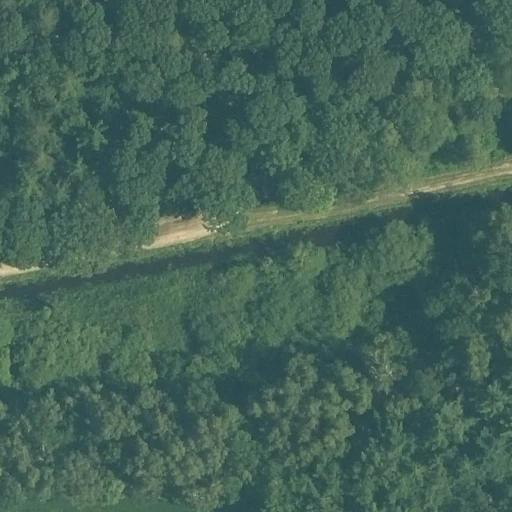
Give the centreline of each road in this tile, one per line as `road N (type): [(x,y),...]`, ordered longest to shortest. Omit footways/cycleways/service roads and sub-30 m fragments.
road 1 (track): [(203,230),(402,84),(483,47)]
road 2 (track): [(203,230),(511,171)]
road 3 (track): [(0,265),(203,230)]
road 4 (unclassified): [(511,116),(464,0)]
